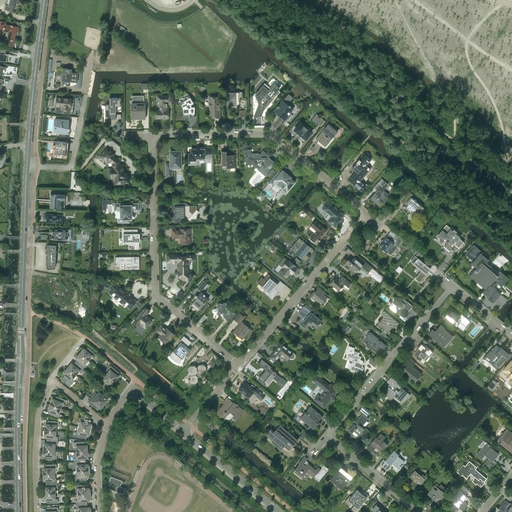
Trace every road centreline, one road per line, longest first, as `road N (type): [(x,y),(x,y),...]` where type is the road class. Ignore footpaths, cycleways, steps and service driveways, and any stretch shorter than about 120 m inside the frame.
road 1 (tertiary): [(21,334),(28,144),(44,0)]
road 2 (residential): [(238,364),(155,294),(152,135)]
road 3 (residential): [(152,135),(269,134),(364,213)]
road 4 (unknown): [(394,0),(451,109),(511,164)]
road 5 (residential): [(238,364),(364,213)]
road 6 (residential): [(329,435),(452,287)]
road 7 (motorway): [(396,0),(511,74)]
road 8 (residential): [(36,511),(37,414),(51,377)]
road 9 (tertiary): [(18,511),(18,384)]
road 10 (residential): [(279,511),(183,431)]
